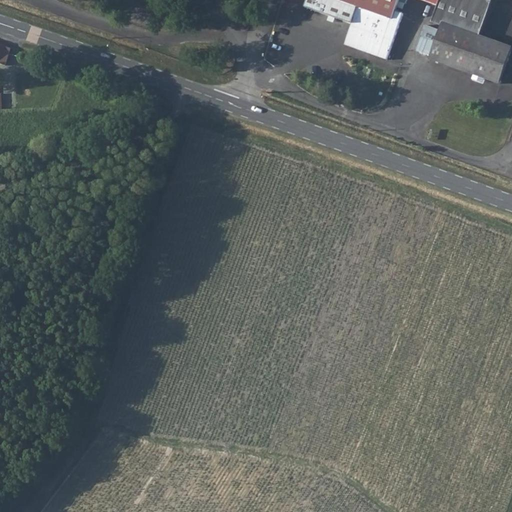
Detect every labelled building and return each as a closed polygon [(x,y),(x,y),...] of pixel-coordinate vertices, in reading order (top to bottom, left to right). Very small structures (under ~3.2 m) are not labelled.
[(307,0),(305,6),(338,18),(339,14),(354,19),(352,23),(345,44),(357,48),(360,47),(364,48),(365,51),(387,59),(404,13),(396,10),(399,0),(307,0)] [(441,25),(430,58),(473,74),(485,78),(500,83),(511,50),(511,47),(480,36),(493,1),(489,0),(439,0),(434,17),(443,20),(441,25)] [(337,21),(301,8),(292,32),(328,45),(337,21)] [(339,14),(338,18),(352,23),(354,19),(339,14)] [(441,25),(443,20),(434,17),(432,22),(441,25)] [(0,45),(0,63),(5,65),(10,49),(0,45)] [(485,78),(473,74),(472,79),(483,83),(485,78)] [(352,103),(343,100),(341,106),(350,109),(352,103)]
